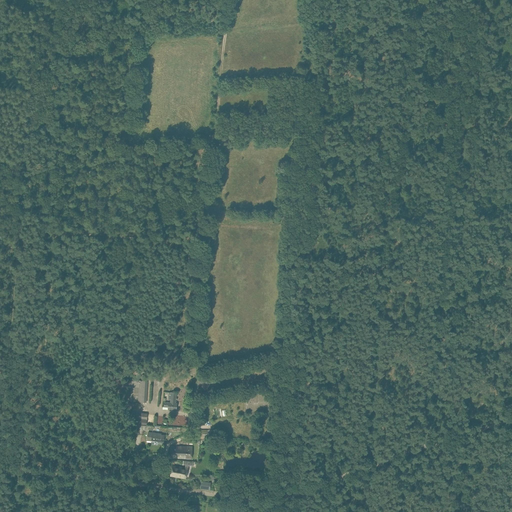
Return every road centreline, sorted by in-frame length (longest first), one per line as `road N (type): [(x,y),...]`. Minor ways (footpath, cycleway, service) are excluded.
road 1 (track): [(0,463),(276,501)]
road 2 (track): [(275,497),(511,414)]
road 3 (track): [(207,241),(231,0)]
road 4 (track): [(197,370),(190,429),(162,452),(137,459),(136,485)]
road 5 (track): [(207,241),(197,370)]
